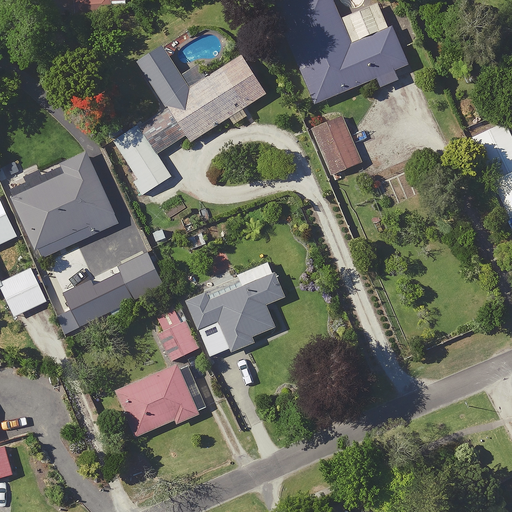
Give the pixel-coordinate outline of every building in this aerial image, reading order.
[(111,0),(77,0),(78,14),(112,14),(111,0)] [(339,0),(299,0),(277,10),(320,108),(376,84),(380,92),(402,82),(397,72),(409,67),(381,3),(347,18),(339,0)] [(139,128),(116,143),(142,182),(139,184),(154,207),(180,190),(159,159),(191,137),(197,146),(271,99),(246,59),(214,79),(206,68),(164,95),(172,107),(139,128)] [(341,111),(313,122),(335,179),(363,168),(341,111)] [(494,131),(489,121),(474,128),(479,138),(475,140),(497,187),(511,180),(511,132),(508,125),(494,131)] [(120,222),(92,157),(67,168),(71,177),(17,200),(42,257),(120,222)] [(0,248),(21,240),(0,192),(0,292),(6,290),(0,277),(0,248)] [(169,290),(152,256),(123,271),(139,305),(169,290)] [(288,299),(273,264),(239,279),(235,269),(204,282),(209,293),(189,302),(202,332),(224,323),(237,353),(256,344),(254,339),(279,328),(270,306),(288,299)] [(167,333),(161,336),(175,365),(205,350),(191,322),(183,304),(159,316),(167,333)] [(140,441),(181,425),(183,428),(203,420),(193,395),(183,369),(121,394),(140,441)] [(0,482),(16,479),(10,453),(0,454),(0,482)]
